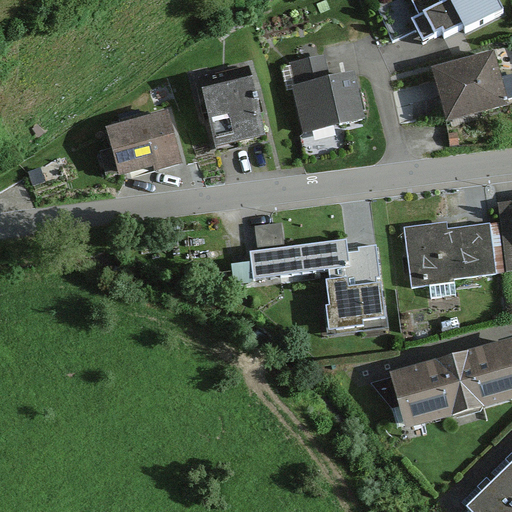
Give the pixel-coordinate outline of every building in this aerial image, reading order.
[(494,0),(458,0),(418,19),(432,49),(502,16),(494,0)] [(325,56),(293,63),(308,137),(366,125),(357,80),(331,85),(325,56)] [(497,62),(440,77),(452,125),(509,111),(497,62)] [(253,73),(203,84),(217,151),(267,140),(253,73)] [(173,116),(116,129),(127,178),(184,165),(173,116)] [(452,226),(410,233),(420,292),(502,278),(494,230),(454,237),(452,226)] [(350,248),(248,262),(252,291),(326,281),(334,337),(390,329),(380,255),(351,259),(350,248)] [(511,397),(511,352),(510,347),(471,357),(484,405),(511,397)] [(484,405),(471,357),(432,367),(445,415),(484,405)] [(445,415),(432,367),(393,378),(406,425),(445,415)] [(511,469),(498,483),(511,497),(511,469)] [(511,511),(511,497),(498,483),(471,510),(472,511),(511,511)]
